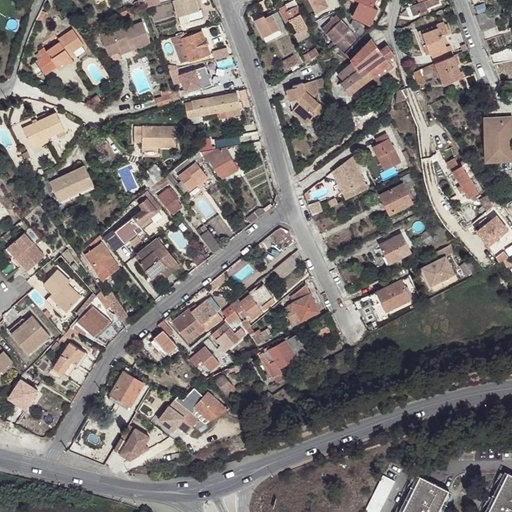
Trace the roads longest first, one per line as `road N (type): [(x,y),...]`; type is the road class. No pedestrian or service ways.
road 1 (residential): [(290,206),(110,355),(46,469)]
road 2 (residential): [(399,0),(392,30),(434,192),(485,259)]
road 3 (tertiary): [(511,390),(409,413),(244,474)]
road 4 (residential): [(290,206),(230,0)]
road 5 (unknown): [(12,79),(92,117),(107,116),(128,97),(120,67)]
road 6 (unclassified): [(390,511),(408,477),(429,469),(511,467)]
road 7 (residential): [(349,334),(290,206)]
road 8 (tertiary): [(166,491),(46,469)]
